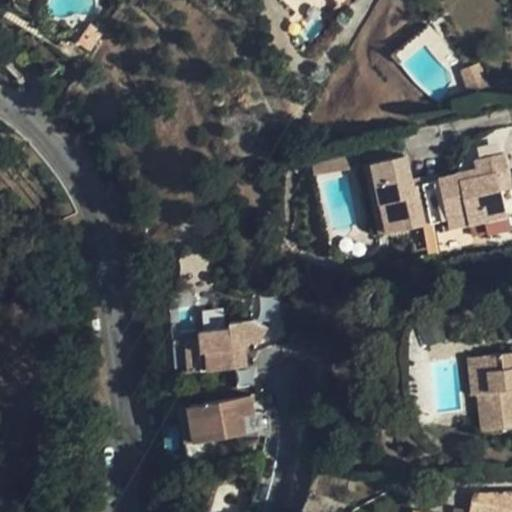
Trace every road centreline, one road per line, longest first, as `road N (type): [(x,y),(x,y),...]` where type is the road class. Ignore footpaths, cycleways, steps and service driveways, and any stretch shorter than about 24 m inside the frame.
road 1 (residential): [(0,101),(68,164),(111,252),(138,435),(123,511)]
road 2 (residential): [(269,511),(282,426),(272,358)]
